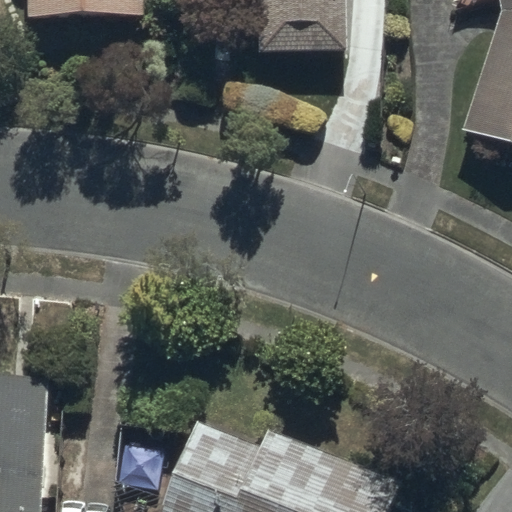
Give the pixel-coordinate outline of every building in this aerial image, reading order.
[(151,0),(37,0),(38,37),(152,38),(151,0)] [(355,0),(267,0),(269,69),(356,67),(355,0)] [(511,0),(503,0),(508,26),(466,149),(511,164),(511,0)] [(51,511),(57,399),(0,395),(0,511),(51,511)] [(271,466),(205,442),(178,511),(404,511),(409,501),(276,452),(271,466)]
